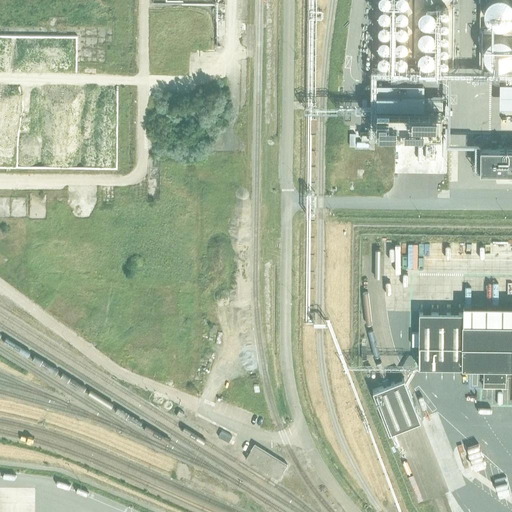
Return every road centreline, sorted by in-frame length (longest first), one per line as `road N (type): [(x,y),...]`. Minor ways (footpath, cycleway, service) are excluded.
road 1 (unclassified): [(0,286),(120,370),(269,440),(303,433),(286,333),(287,201)]
road 2 (unknown): [(144,76),(142,148),(124,176),(0,175)]
road 3 (unknown): [(458,262),(420,272),(402,312),(423,380),(460,420)]
road 4 (unclassified): [(308,202),(511,203)]
road 5 (unclassified): [(287,201),(290,0)]
road 6 (unknown): [(359,0),(353,59),(362,75),(469,85)]
road 7 (unknown): [(458,262),(460,420)]
road 8 (unknown): [(0,74),(144,76)]
